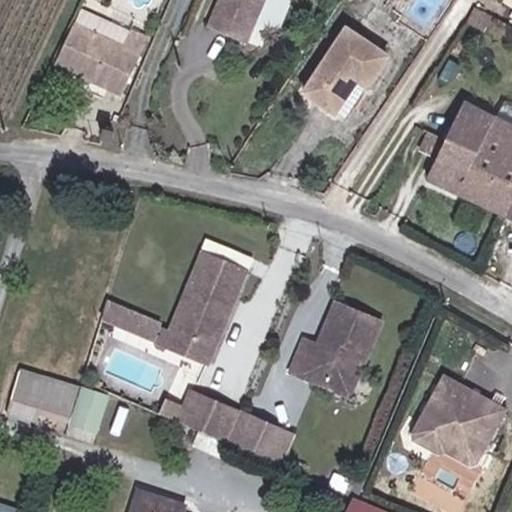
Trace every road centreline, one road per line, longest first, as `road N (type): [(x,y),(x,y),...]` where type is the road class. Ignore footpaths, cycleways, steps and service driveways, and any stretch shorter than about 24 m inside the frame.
road 1 (unclassified): [(0,157),(95,160),(296,203),(392,242),(511,312)]
road 2 (unknown): [(296,203),(233,390)]
road 3 (unknown): [(0,327),(64,160)]
